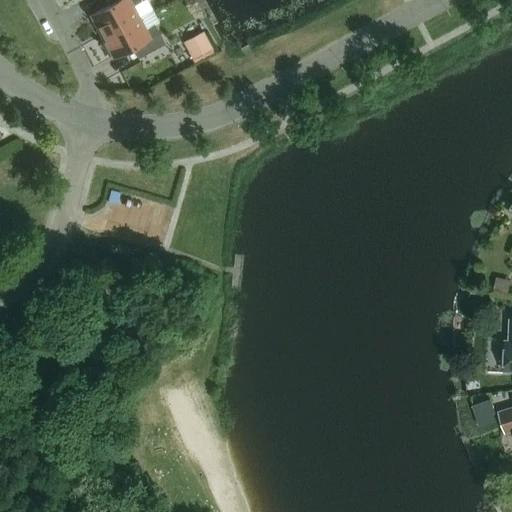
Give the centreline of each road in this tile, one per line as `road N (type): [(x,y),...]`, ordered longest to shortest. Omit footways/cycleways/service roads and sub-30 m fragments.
road 1 (residential): [(437,0),(217,119),(174,128),(86,123)]
road 2 (unclassified): [(0,296),(32,278),(56,247),(86,123)]
